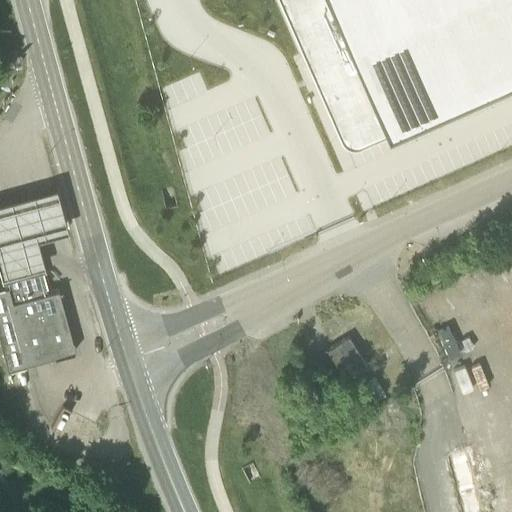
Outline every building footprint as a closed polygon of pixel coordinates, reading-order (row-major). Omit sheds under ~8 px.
[(511,0),(281,0),(340,133),(342,136),(345,139),(348,141),(352,142),(355,142),(359,140),(511,73),(511,0)] [(0,273),(2,280),(46,268),(37,239),(68,230),(56,186),(0,202),(0,273)] [(0,287),(0,340),(8,369),(18,366),(75,350),(59,288),(47,292),(40,265),(4,275),(7,286),(0,287)] [(463,352),(450,326),(439,332),(452,358),(463,352)] [(349,335),(327,349),(346,378),(352,374),(367,365),(349,335)]
